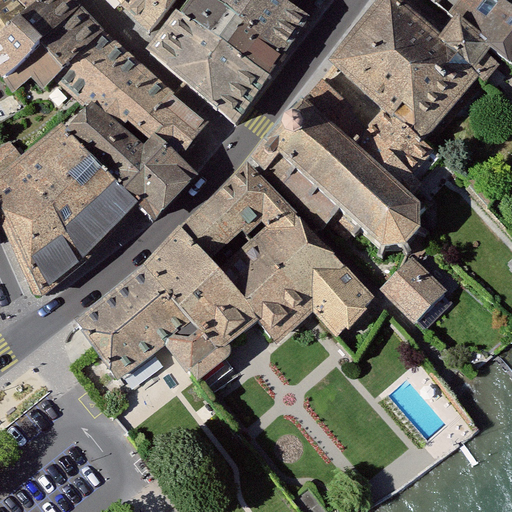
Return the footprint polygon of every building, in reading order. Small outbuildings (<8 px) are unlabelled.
[(156,142),(182,165),(212,128),(180,102),(140,68),(94,24),(72,0),(0,0),(0,75),(12,97),(30,84),(45,96),(57,85),(87,114),(93,107),(144,153),(156,142)] [(115,0),(153,40),(184,0),(115,0)] [(210,0),(201,0),(187,24),(281,80),(295,57),(210,0)] [(302,8),(288,0),(210,0),(295,57),(319,18),(302,8)] [(288,0),(302,8),(307,0),(288,0)] [(433,40),(386,0),(373,0),(323,65),(376,111),(427,153),(484,79),(433,40)] [(511,18),(485,0),(458,0),(448,19),(496,60),(511,73),(511,18)] [(511,0),(485,0),(511,18),(511,0)] [(448,19),(433,40),(484,79),(496,60),(448,19)] [(281,80),(187,24),(165,60),(247,123),(281,80)] [(363,127),(315,84),(304,98),(413,194),(422,185),(410,174),(427,153),(376,111),(363,127)] [(413,194),(304,98),(251,162),(319,228),(330,217),(367,251),(386,250),(406,231),(406,209),(413,194)] [(68,136),(140,213),(151,222),(196,178),(182,165),(156,142),(144,153),(93,107),(87,114),(68,136)] [(63,130),(0,182),(0,207),(43,297),(93,260),(140,213),(68,136),(63,130)] [(244,171),(134,272),(206,354),(246,325),(268,346),(305,316),(332,338),(372,302),(244,171)] [(449,299),(410,261),(381,291),(419,329),(449,299)] [(206,354),(134,272),(68,325),(114,385),(154,350),(178,378),(206,354)]
